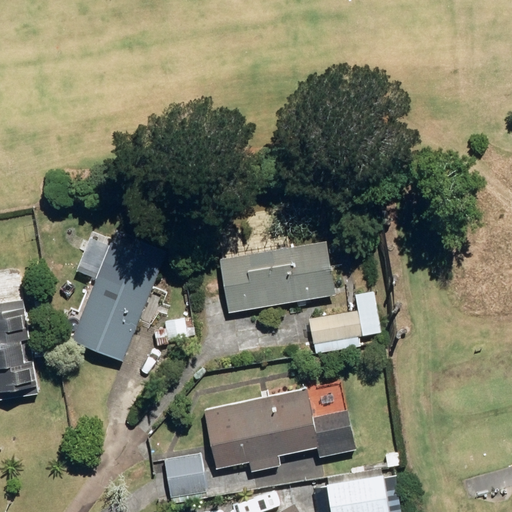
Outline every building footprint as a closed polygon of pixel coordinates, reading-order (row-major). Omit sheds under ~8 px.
[(69,339),(120,359),(164,250),(113,230),(107,244),(88,237),(76,269),(94,276),(69,339)] [(216,258),(226,311),(333,292),(323,239),(216,258)] [(359,309),(364,337),(381,334),(374,291),(356,294),(359,309)] [(30,299),(32,315),(48,314),(47,297),(30,299)] [(0,397),(35,392),(20,298),(0,301),(0,397)] [(364,337),(359,309),(309,317),(315,346),(364,337)] [(163,321),(166,338),(193,334),(191,317),(163,321)] [(247,460),(249,471),(277,465),(275,454),(315,446),(317,456),(351,449),(342,408),(308,416),(302,390),(202,411),(214,467),(247,460)] [(385,452),(387,465),(399,464),(398,451),(385,452)] [(163,459),(170,502),(205,496),(198,453),(163,459)] [(326,484),(330,511),(386,511),(380,475),(326,484)] [(274,511),(296,511),(291,503),(274,511)]
